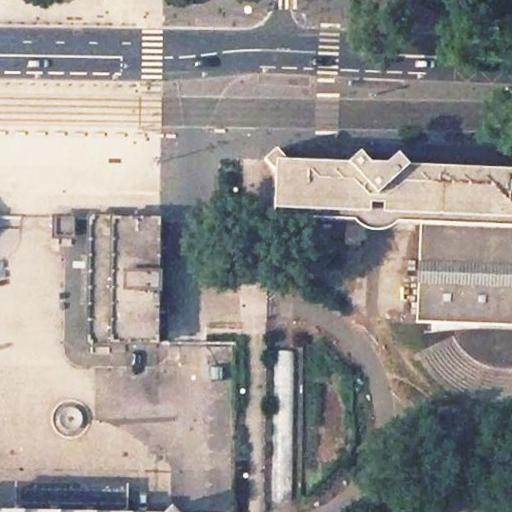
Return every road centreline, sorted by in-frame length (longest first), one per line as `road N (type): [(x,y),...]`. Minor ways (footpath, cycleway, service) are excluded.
road 1 (tertiary): [(282,51),(0,55)]
road 2 (tertiary): [(511,60),(282,51)]
